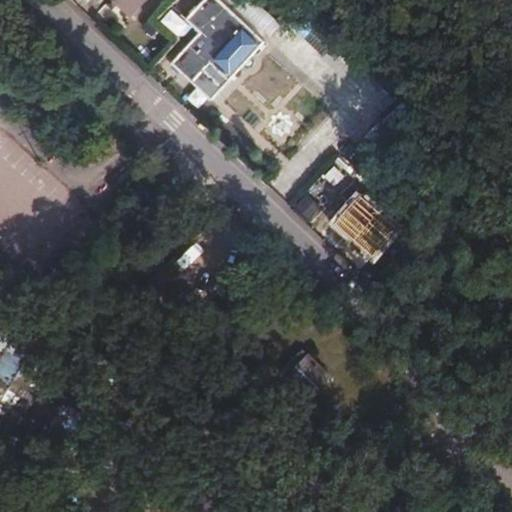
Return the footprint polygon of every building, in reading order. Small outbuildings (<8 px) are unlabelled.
[(145,0),(116,0),(132,15),(145,0)] [(187,21),(200,4),(194,0),(183,0),(175,12),(187,21)] [(246,49),(260,35),(247,22),(210,23),(188,47),(208,65),(212,62),(222,72),(246,49)] [(246,49),(252,55),(265,41),(260,35),(246,49)] [(208,65),(188,47),(174,62),(193,81),(208,65)] [(230,79),(252,55),(246,49),(222,72),(230,79)] [(291,67),(266,90),(261,85),(238,106),(276,147),(324,103),(291,67)] [(0,238),(18,216),(29,224),(50,197),(37,187),(53,167),(0,125),(0,238)] [(394,206),(376,189),(366,201),(385,217),(394,206)] [(385,217),(366,201),(359,195),(335,224),(373,256),(397,228),(385,217)] [(0,351),(8,358),(20,342),(8,332),(0,341),(0,351)] [(28,348),(20,342),(8,358),(16,363),(0,384),(0,417),(12,426),(49,374),(23,354),(28,348)] [(308,401),(327,381),(330,377),(300,346),(277,369),(308,401)] [(94,404),(60,379),(51,390),(84,416),(94,404)]
